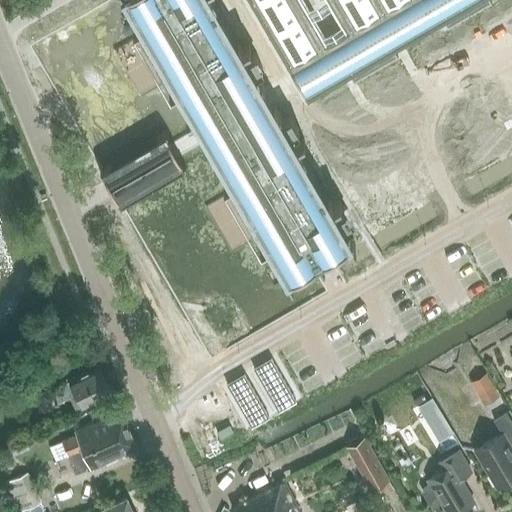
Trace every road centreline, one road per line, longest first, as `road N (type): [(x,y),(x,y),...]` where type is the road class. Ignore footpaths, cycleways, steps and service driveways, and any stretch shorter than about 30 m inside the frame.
road 1 (tertiary): [(155,403),(0,44)]
road 2 (residential): [(407,260),(327,119),(511,16)]
road 3 (residential): [(155,403),(407,260)]
